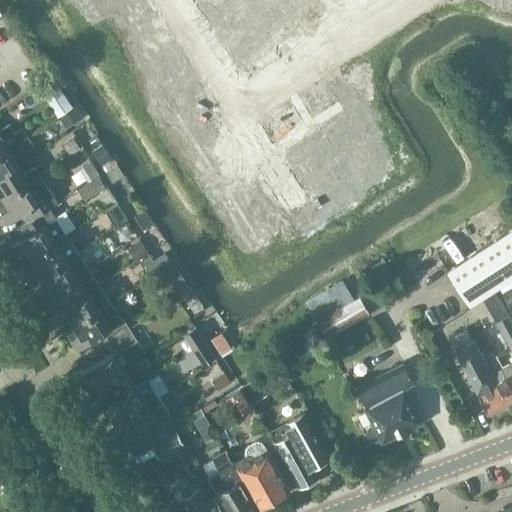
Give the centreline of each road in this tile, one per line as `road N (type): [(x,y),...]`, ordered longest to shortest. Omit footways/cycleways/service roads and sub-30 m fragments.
road 1 (residential): [(415,0),(253,98),(219,90),(172,0)]
road 2 (residential): [(110,511),(0,343)]
road 3 (unclassified): [(335,511),(511,444)]
